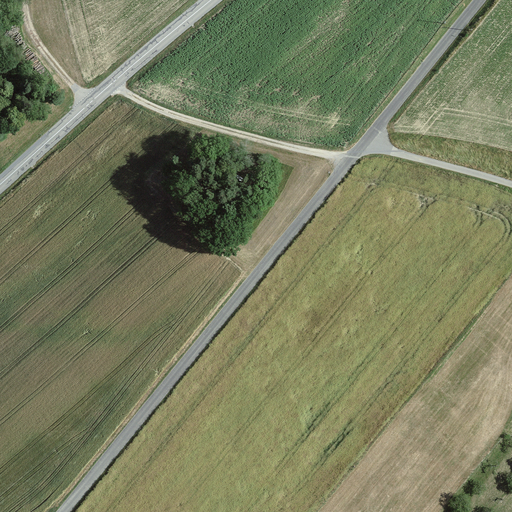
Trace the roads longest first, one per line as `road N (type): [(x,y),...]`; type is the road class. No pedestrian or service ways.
road 1 (unclassified): [(63,511),(480,0)]
road 2 (secondary): [(0,184),(211,0)]
road 3 (track): [(350,160),(148,106),(113,81)]
road 4 (track): [(88,104),(37,43),(26,0)]
